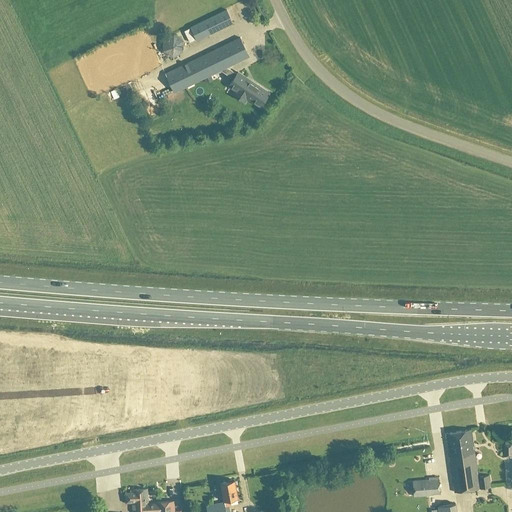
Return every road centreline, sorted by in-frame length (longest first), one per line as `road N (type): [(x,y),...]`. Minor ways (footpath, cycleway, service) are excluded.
road 1 (unclassified): [(511,377),(0,471)]
road 2 (primary): [(0,303),(511,336)]
road 3 (primary): [(511,311),(0,283)]
road 4 (unclassified): [(275,0),(305,53),(351,97),(400,124),(511,163)]
